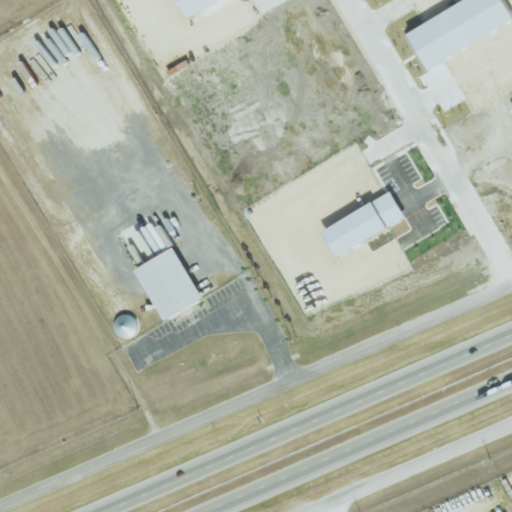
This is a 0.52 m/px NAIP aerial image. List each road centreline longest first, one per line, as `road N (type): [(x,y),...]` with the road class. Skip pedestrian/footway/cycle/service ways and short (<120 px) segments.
road 1 (tertiary): [(511,287),(0,511)]
road 2 (motorway): [(511,338),(113,511)]
road 3 (motorway): [(216,511),(511,383)]
road 4 (tertiary): [(320,511),(511,428)]
